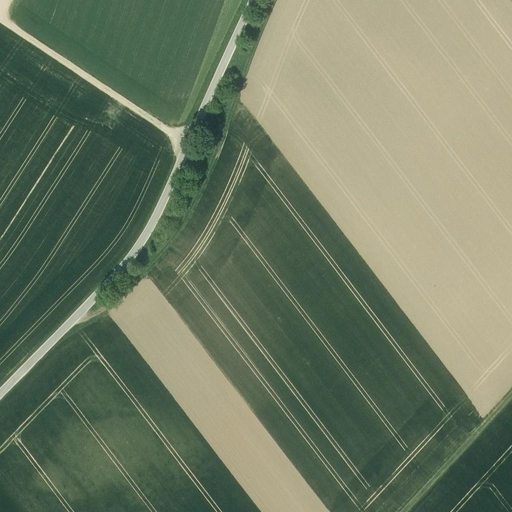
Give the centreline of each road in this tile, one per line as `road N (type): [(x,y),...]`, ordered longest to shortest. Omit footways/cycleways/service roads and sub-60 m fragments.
road 1 (unclassified): [(0,393),(151,227),(252,0)]
road 2 (track): [(0,17),(145,115)]
road 3 (track): [(402,511),(511,395)]
